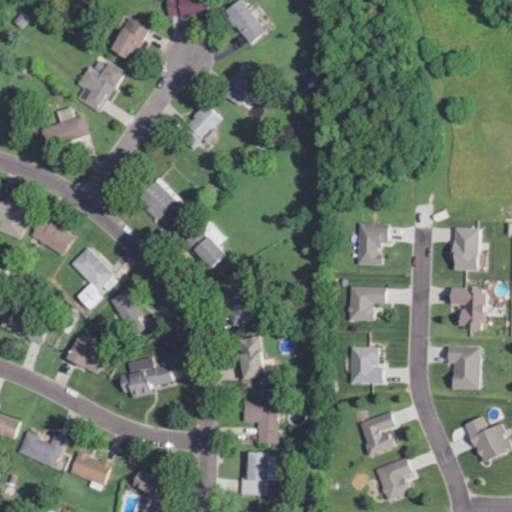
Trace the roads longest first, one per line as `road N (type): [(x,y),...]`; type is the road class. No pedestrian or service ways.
road 1 (residential): [(0,157),(91,205),(182,312),(211,411),(208,511)]
road 2 (residential): [(461,511),(416,377),(423,226)]
road 3 (residential): [(212,433),(120,426),(0,368)]
road 4 (residential): [(86,202),(185,64)]
